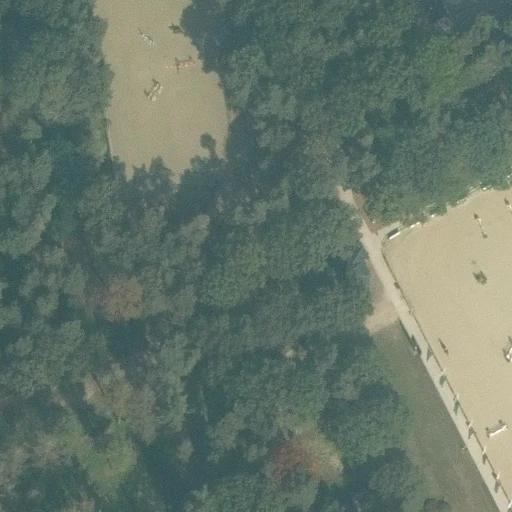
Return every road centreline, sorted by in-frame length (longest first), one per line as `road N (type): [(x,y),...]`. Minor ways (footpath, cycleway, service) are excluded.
road 1 (track): [(0,438),(359,254)]
road 2 (unknown): [(340,264),(309,0)]
